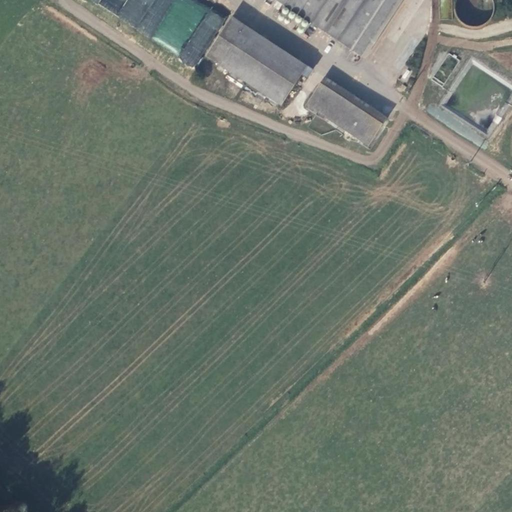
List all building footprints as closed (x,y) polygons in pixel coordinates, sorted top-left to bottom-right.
[(85,0),(197,64),(224,16),(195,0),(85,0)] [(283,0),(366,54),(402,0),(283,0)] [(457,0),(457,26),(491,27),(491,0),(457,0)] [(234,20),(209,58),(286,109),(311,70),(234,20)] [(331,78),(313,104),(375,146),(393,118),(331,78)]
